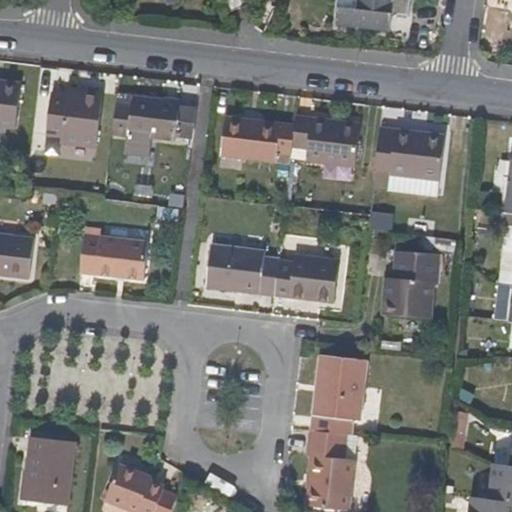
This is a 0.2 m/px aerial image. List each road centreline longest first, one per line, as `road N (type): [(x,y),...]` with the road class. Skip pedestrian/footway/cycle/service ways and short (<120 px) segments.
road 1 (residential): [(50,44),(449,92)]
road 2 (residential): [(190,330),(276,341),(267,491),(182,450)]
road 3 (residential): [(0,333),(54,312),(190,330)]
road 4 (residential): [(182,450),(190,330)]
